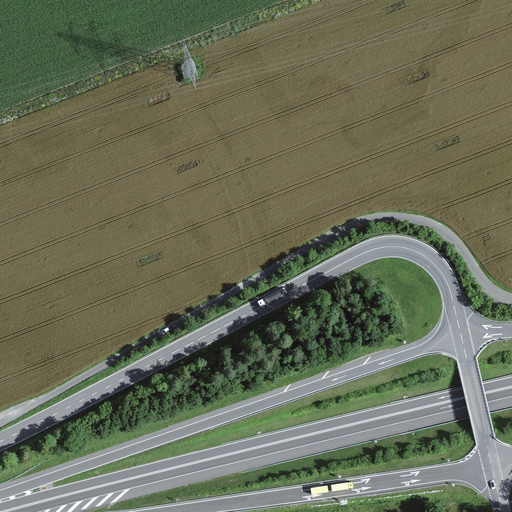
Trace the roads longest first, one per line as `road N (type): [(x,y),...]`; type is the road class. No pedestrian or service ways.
road 1 (tertiary): [(461,335),(434,264),(414,250),(382,247),(0,441)]
road 2 (trunk): [(1,511),(511,386)]
road 3 (trunk): [(461,335),(0,497)]
road 4 (trunk): [(166,511),(491,464)]
road 5 (tertiary): [(491,464),(461,335)]
